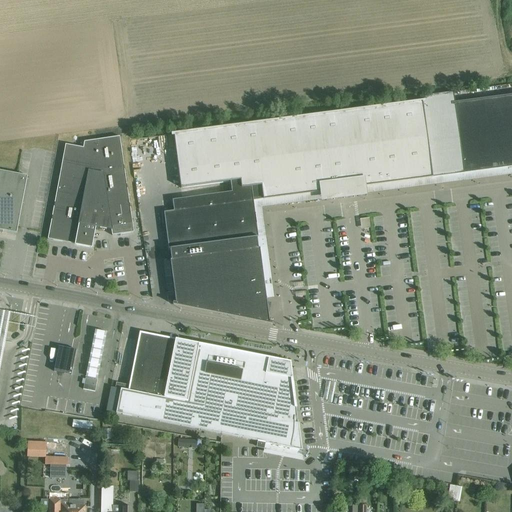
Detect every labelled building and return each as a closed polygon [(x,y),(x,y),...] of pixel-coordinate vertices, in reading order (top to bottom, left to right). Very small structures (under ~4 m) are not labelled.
[(424,101),(423,101),(424,108),(432,170),(433,178),(463,174),(511,167),(511,95),(455,103),(454,95),(453,93),(450,93),(443,94),(433,95),(425,96),(425,101),(424,101)] [(433,178),(432,170),(423,101),(172,134),(172,136),(174,136),(181,189),(234,182),(240,181),(241,189),(261,186),(263,200),(433,178)] [(134,233),(120,137),(84,142),(83,148),(65,145),(48,239),(75,245),(80,245),(86,247),(91,247),(92,242),(95,227),(96,228),(106,229),(106,227),(111,226),(111,231),(112,236),(134,233)] [(27,176),(0,170),(0,230),(17,234),(27,176)] [(240,181),(234,182),(236,192),(172,200),(174,211),(164,212),(169,249),(258,238),(254,202),(263,200),(261,186),(241,189),(240,181)] [(258,238),(169,249),(176,304),(173,303),(173,305),(272,325),(272,323),(269,322),(258,238)] [(169,261),(163,261),(168,297),(174,296),(169,261)] [(111,387),(106,412),(116,413),(156,422),(222,434),(258,442),(257,447),(258,447),(263,449),(264,449),(283,453),(302,456),(299,431),(298,428),(298,424),(296,409),(294,394),(292,378),(282,376),(280,361),(272,359),(264,358),(176,340),(174,340),(140,333),(139,341),(135,362),(130,386),(129,391),(122,389),(111,387)] [(56,361),(54,372),(71,375),(73,367),(71,366),(69,366),(70,362),(71,358),(73,358),(74,359),(75,359),(75,354),(76,350),(71,349),(61,347),(59,347),(56,361)] [(96,386),(97,380),(85,378),(84,384),(83,390),(95,392),(96,386)] [(185,440),(184,448),(196,449),(196,441),(185,440)] [(28,443),(28,457),(46,458),(46,443),(28,443)] [(475,455),(474,462),(495,464),(495,456),(504,457),(505,445),(484,444),(484,455),(475,455)] [(46,458),(45,465),(51,465),(50,478),(66,479),(66,465),(68,465),(68,458),(46,458)] [(138,471),(127,471),(127,481),(129,481),(129,492),(138,492),(138,481),(137,481),(138,471)] [(349,473),(348,482),(359,482),(359,473),(349,473)] [(451,486),(448,500),(456,502),(459,488),(451,486)] [(131,511),(132,508),(113,507),(113,487),(102,487),(101,511),(131,511)] [(49,500),(48,511),(84,511),(85,507),(78,506),(69,506),(69,501),(69,495),(49,494),(49,500)]
